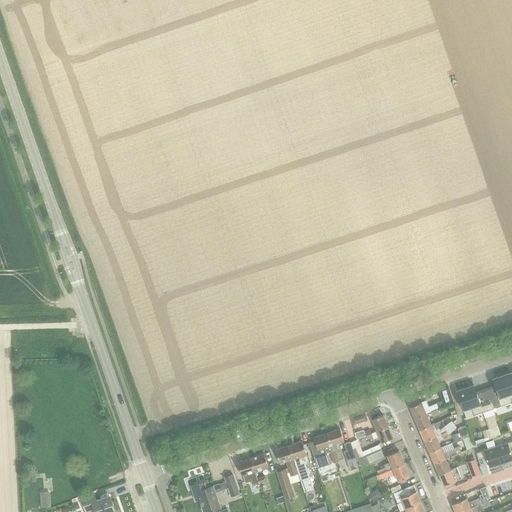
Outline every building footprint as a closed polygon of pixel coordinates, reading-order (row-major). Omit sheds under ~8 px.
[(495,385),(486,388),(493,409),(511,403),(509,395),(511,394),(511,375),(511,373),(493,379),(495,385)] [(448,385),(438,389),(443,405),(454,402),(448,385)] [(474,385),(457,391),(463,410),(466,418),(474,416),(493,409),(486,388),(476,392),(474,385)] [(409,407),(414,418),(426,414),(438,408),(436,403),(428,407),(425,400),(409,407)] [(426,414),(414,418),(419,430),(431,425),(426,414)] [(493,414),(485,417),(489,429),(486,430),(489,439),(500,435),(493,414)] [(371,420),(376,431),(387,426),(383,415),(371,420)] [(358,416),(351,418),(353,425),(360,422),(358,416)] [(431,425),(419,430),(424,441),(436,436),(441,434),(447,431),(448,435),(456,427),(453,422),(450,422),(444,427),(442,421),(431,425)] [(381,443),(383,442),(392,438),(387,426),(376,431),(372,433),(366,435),(368,440),(373,438),(374,439),(379,437),(381,443)] [(463,437),(469,434),(465,426),(458,429),(461,438),(463,437)] [(331,457),(337,455),(335,451),(337,450),(335,444),(343,441),(339,429),(327,433),(332,451),(329,452),(331,457)] [(332,451),(327,433),(313,438),(314,441),(309,443),(312,453),(317,469),(330,464),(327,453),(329,452),(333,464),(339,462),(337,455),(331,457),(329,452),(332,451)] [(473,447),(469,435),(469,434),(463,437),(468,449),(473,447)] [(436,436),(424,441),(429,452),(440,447),(436,436)] [(511,441),(496,447),(502,465),(510,463),(509,461),(511,460),(511,456),(511,455),(511,441)] [(302,442),(288,446),(298,475),(300,481),(303,491),(313,488),(305,464),(309,462),(306,455),(305,451),(303,445),(302,442)] [(344,444),(346,451),(344,451),(347,461),(355,458),(353,450),(353,449),(351,442),(344,444)] [(440,447),(429,452),(434,464),(445,459),(451,456),(457,454),(459,453),(461,452),(459,447),(454,449),(451,443),(440,447)] [(357,460),(365,457),(381,450),(379,445),(359,454),(356,448),(353,449),(353,450),(355,458),(356,458),(357,460)] [(288,446),(275,450),(278,460),(279,463),(286,461),(288,469),(277,472),(285,496),(286,500),(295,497),(287,474),(290,473),(291,477),(298,475),(288,446)] [(496,447),(476,453),(480,466),(488,464),(489,468),(493,466),(494,468),(502,465),(496,447)] [(384,458),(381,450),(365,457),(368,464),(384,458)] [(376,471),(378,475),(379,474),(404,464),(398,451),(387,456),(389,462),(383,465),(384,467),(376,471)] [(264,454),(250,458),(255,471),(268,467),(264,454)] [(237,463),(240,472),(241,476),(243,475),(245,483),(251,481),(253,487),(259,485),(257,479),(255,471),(250,458),(237,463)] [(445,459),(434,464),(439,475),(450,470),(445,459)] [(472,476),(479,474),(475,461),(468,463),(472,476)] [(398,482),(398,481),(409,477),(404,464),(379,474),(381,479),(390,475),(391,477),(395,475),(398,482)] [(450,470),(439,475),(444,486),(453,482),(455,481),(461,478),(456,467),(450,470)] [(36,481),(36,471),(27,472),(28,482),(36,481)] [(203,511),(209,511),(214,510),(221,508),(216,493),(228,488),(231,496),(238,494),(232,475),(224,477),(226,482),(209,487),(207,480),(191,486),(196,500),(200,499),(203,511)] [(392,494),(397,492),(402,490),(400,485),(390,489),(392,494)] [(397,505),(400,511),(420,502),(413,485),(402,490),(397,492),(402,503),(397,505)] [(451,504),(454,511),(460,511),(491,499),(486,487),(480,490),(484,498),(480,500),(479,499),(469,503),(467,498),(464,499),(451,504)] [(50,493),(40,493),(42,508),(52,508),(50,493)] [(97,511),(114,511),(109,496),(96,501),(94,494),(83,498),(88,511),(96,509),(97,511)] [(460,511),(479,511),(484,510),(484,511),(485,511),(491,510),(488,501),(491,500),(491,499),(460,511)] [(400,511),(424,511),(420,502),(400,511)]
